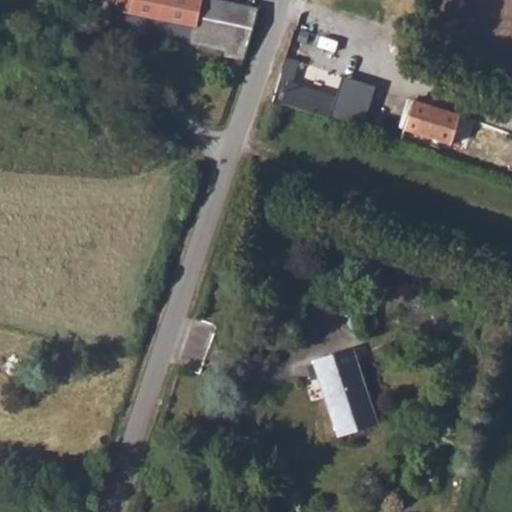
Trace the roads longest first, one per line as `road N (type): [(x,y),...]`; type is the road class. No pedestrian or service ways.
road 1 (unclassified): [(227,167),(109,511)]
road 2 (unclassified): [(227,167),(143,64),(105,0)]
road 3 (unclassified): [(279,0),(227,167)]
